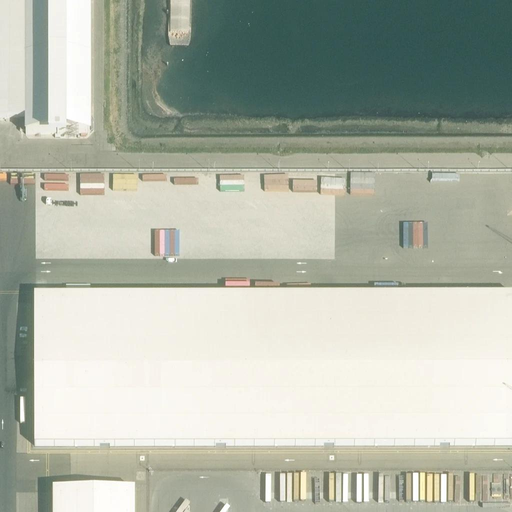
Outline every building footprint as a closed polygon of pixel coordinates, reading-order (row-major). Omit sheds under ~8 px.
[(0,0),(0,125),(24,126),(24,141),(88,142),(89,0),(0,0)] [(34,253),(511,253),(511,171),(34,171),(34,253)] [(28,292),(12,291),(11,319),(25,320),(26,306),(27,306),(28,292)] [(511,448),(511,297),(33,299),(33,449),(511,448)] [(134,511),(134,491),(53,491),(53,511),(134,511)]
